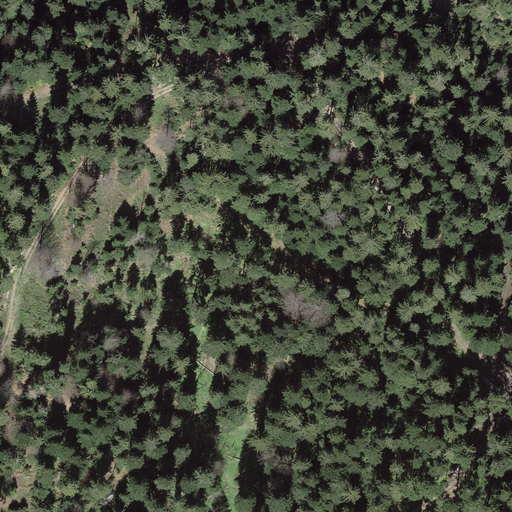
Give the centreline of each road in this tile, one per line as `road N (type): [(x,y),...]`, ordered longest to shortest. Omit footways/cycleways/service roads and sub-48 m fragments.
road 1 (track): [(0,373),(77,287),(128,252),(204,222),(244,230),(428,352),(499,368)]
road 2 (track): [(0,356),(28,260),(97,147),(165,92),(249,55)]
road 3 (track): [(0,114),(148,70),(249,55)]
road 4 (track): [(249,55),(397,38),(457,0)]
